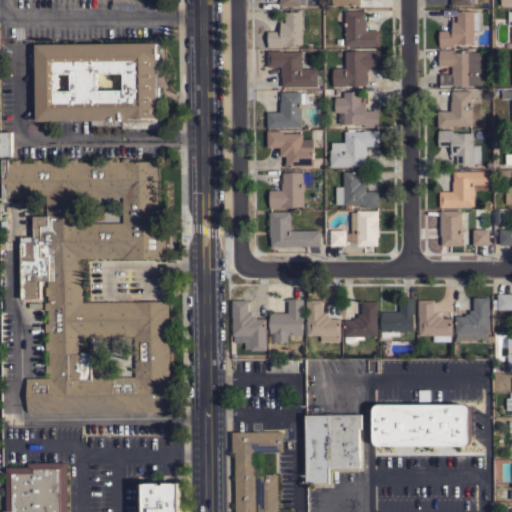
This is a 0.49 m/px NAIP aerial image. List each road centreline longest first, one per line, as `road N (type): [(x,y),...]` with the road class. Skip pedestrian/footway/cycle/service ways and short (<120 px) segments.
road 1 (tertiary): [(205,511),(200,0)]
road 2 (residential): [(236,0),(238,248),(248,268)]
road 3 (residential): [(407,268),(410,0)]
road 4 (residential): [(248,268),(511,268)]
